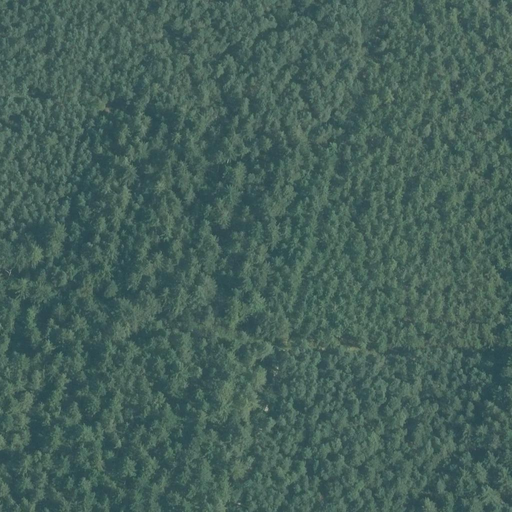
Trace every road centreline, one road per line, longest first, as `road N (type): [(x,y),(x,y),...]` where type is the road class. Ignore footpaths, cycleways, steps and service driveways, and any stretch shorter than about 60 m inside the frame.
road 1 (track): [(386,0),(234,511)]
road 2 (track): [(0,287),(283,351),(511,361)]
